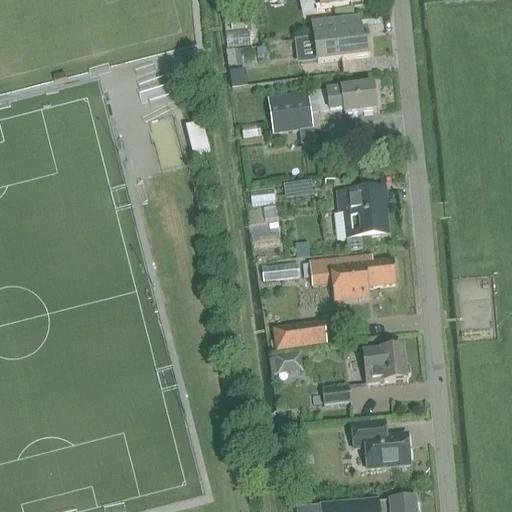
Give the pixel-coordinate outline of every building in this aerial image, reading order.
[(312,0),(314,9),(319,8),(319,11),(364,5),(363,0),(312,0)] [(311,27),(314,52),(315,55),(316,65),(369,58),(366,32),(360,33),(359,19),(317,24),(317,26),(311,27)] [(257,50),(259,66),(272,64),(277,54),(279,46),(257,50)] [(252,52),(232,51),(232,62),(252,62),(252,52)] [(308,96),(311,117),(343,112),(344,117),(376,113),(373,87),(341,91),(308,96)] [(311,117),(308,96),(308,94),(267,100),(272,138),(313,131),(311,117)] [(210,157),(202,124),(185,128),(194,162),(210,157)] [(273,189),(240,190),(240,211),(273,210),(273,189)] [(385,190),(335,195),(337,216),(334,216),(337,242),(389,237),(385,190)] [(301,271),(301,257),(286,257),(286,272),(301,271)] [(394,261),(373,263),(366,264),(365,258),(310,263),(312,287),(332,285),(334,304),(370,301),(369,290),(396,287),(394,261)] [(267,274),(267,289),(285,288),(285,273),(267,274)] [(324,324),(273,331),(277,353),(327,346),(324,324)] [(404,350),(363,354),(366,387),(407,382),(404,350)] [(302,374),(301,362),(275,363),(276,375),(302,374)] [(349,388),(348,388),(322,391),(324,408),(351,406),(349,388)] [(384,425),(351,429),(352,453),(364,452),(365,471),(409,467),(407,437),(386,439),(384,425)] [(304,511),(416,511),(416,502),(379,505),(379,502),(304,509),(304,511)]
